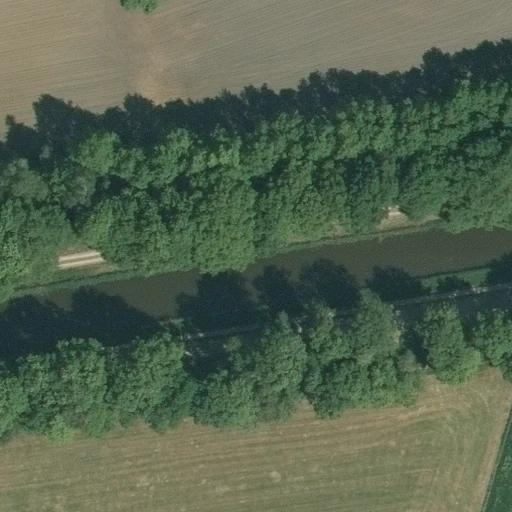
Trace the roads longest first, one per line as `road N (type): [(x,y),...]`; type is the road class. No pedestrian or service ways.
road 1 (track): [(0,383),(511,301)]
road 2 (track): [(0,270),(511,190)]
